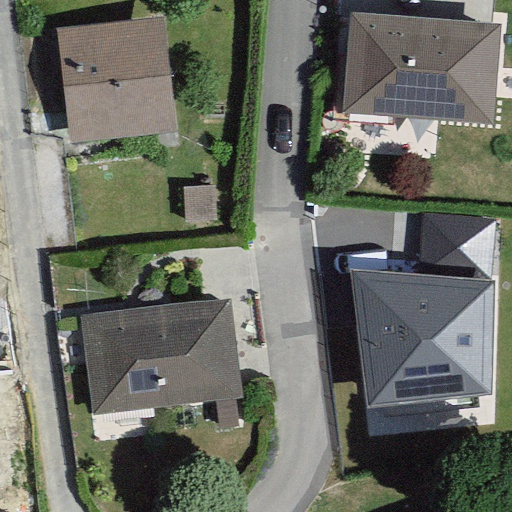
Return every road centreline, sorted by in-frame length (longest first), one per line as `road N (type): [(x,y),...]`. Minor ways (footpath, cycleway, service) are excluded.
road 1 (residential): [(275,511),(300,470),(302,0)]
road 2 (residential): [(57,511),(0,37)]
